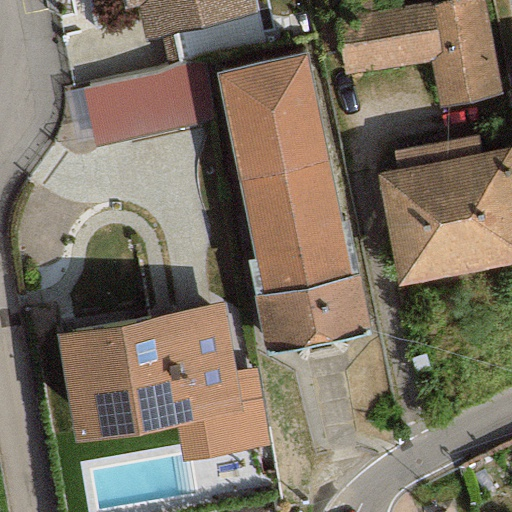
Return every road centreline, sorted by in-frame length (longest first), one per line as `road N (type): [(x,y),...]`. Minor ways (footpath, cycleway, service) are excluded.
road 1 (unknown): [(341,154),(402,367),(445,445)]
road 2 (unknown): [(0,180),(96,162),(138,177),(189,260)]
road 3 (residential): [(351,511),(393,470),(511,412)]
road 4 (residential): [(23,0),(33,57),(0,117)]
